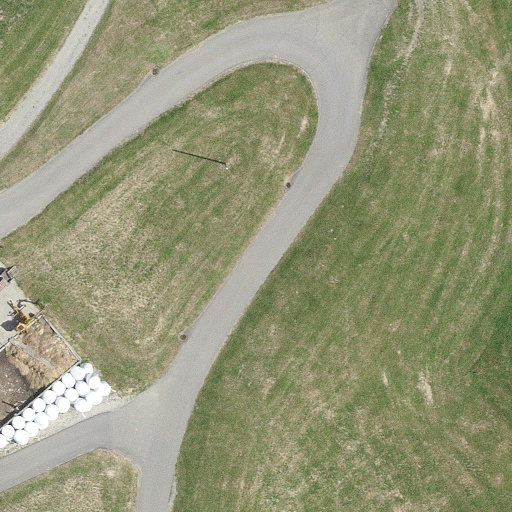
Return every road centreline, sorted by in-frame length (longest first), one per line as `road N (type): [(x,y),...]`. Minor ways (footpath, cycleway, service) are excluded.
road 1 (residential): [(164,421),(230,301),(325,163),(340,97),(322,54),(304,42),(265,36),(212,56),(0,213)]
road 2 (residential): [(164,421),(102,428),(0,471)]
road 3 (track): [(96,0),(0,140)]
